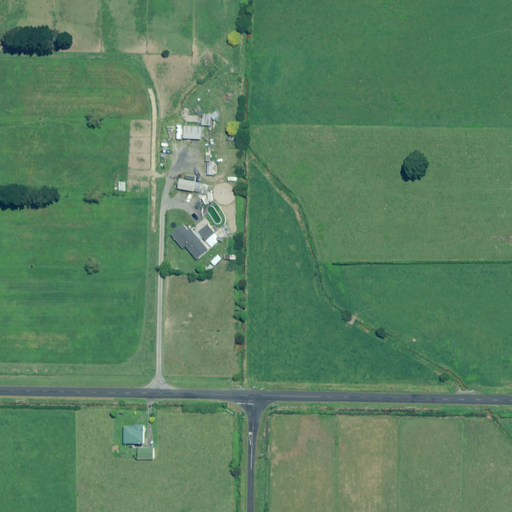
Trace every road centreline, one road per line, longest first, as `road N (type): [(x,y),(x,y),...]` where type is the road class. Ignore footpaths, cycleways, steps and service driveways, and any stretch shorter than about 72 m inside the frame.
road 1 (unclassified): [(254,395),(511,400)]
road 2 (unclassified): [(0,391),(254,395)]
